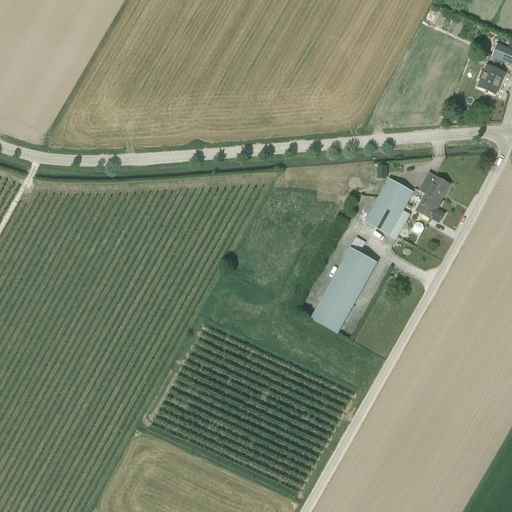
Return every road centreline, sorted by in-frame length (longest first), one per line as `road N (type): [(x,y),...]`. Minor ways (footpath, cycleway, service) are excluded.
road 1 (unclassified): [(510,130),(95,161),(0,146)]
road 2 (unclassified): [(305,511),(497,169),(510,130)]
